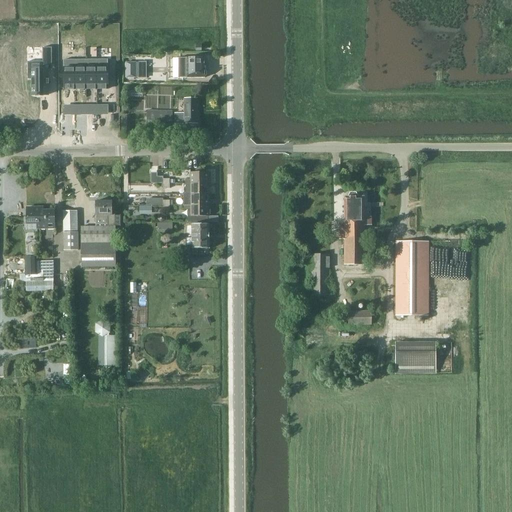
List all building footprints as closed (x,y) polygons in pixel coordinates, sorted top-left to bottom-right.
[(51,51),(42,51),(42,69),(27,69),(27,77),(31,77),(31,93),(47,93),(47,69),(51,69),(51,51)] [(187,78),(205,78),(205,69),(204,69),(204,58),(187,58),(187,66),(182,66),(182,70),(187,70),(187,78)] [(134,78),(145,78),(145,63),(126,63),(126,78),(127,78),(127,79),(134,79),(134,78)] [(75,69),(65,69),(65,91),(75,91),(75,69)] [(86,69),(75,69),(75,91),(86,91),(86,69)] [(97,91),(97,69),(86,69),(86,91),(97,91)] [(108,69),(97,69),(97,91),(108,91),(108,69)] [(184,124),(198,124),(197,99),(184,99),(184,114),(174,114),(175,124),(184,124)] [(147,111),(147,129),(163,129),(163,124),(172,124),(173,111),(147,111)] [(185,183),(209,183),(209,173),(190,173),(190,179),(185,179),(185,183)] [(185,183),(185,194),(209,194),(209,183),(185,183)] [(364,225),(371,225),(371,218),(364,217),(364,197),(358,197),(356,193),(350,193),(348,196),(344,196),(344,228),(339,228),(339,240),(344,240),(344,265),(364,265),(364,225)] [(183,207),(190,206),(209,206),(209,194),(185,194),(183,194),(183,207)] [(120,226),(120,216),(115,216),(115,214),(112,214),(112,201),(95,201),(96,227),(81,227),(81,267),(116,267),(115,227),(115,226),(120,226)] [(139,214),(152,214),(152,205),(139,205),(139,214)] [(208,223),(208,217),(209,217),(209,206),(190,206),(183,207),(183,210),(190,210),(190,216),(188,216),(188,223),(208,223)] [(41,211),(43,211),(43,208),(27,208),(27,224),(37,224),(37,229),(41,229),(41,211)] [(41,211),(41,229),(55,228),(54,211),(43,211),(41,211)] [(64,232),(78,232),(77,211),(63,212),(64,232)] [(157,232),(172,231),(172,222),(157,223),(157,232)] [(209,249),(209,224),(192,224),(192,249),(209,249)] [(64,251),(78,251),(78,233),(63,233),(64,251)] [(428,316),(428,242),(396,242),(395,316),(428,316)] [(311,296),(329,296),(329,254),(311,254),(311,296)] [(25,257),(25,277),(37,276),(37,257),(25,257)] [(339,325),(371,325),(371,312),(339,312),(339,325)] [(99,336),(99,366),(117,366),(118,336),(99,336)] [(436,343),(396,344),(396,375),(405,375),(436,375),(436,374),(436,357),(436,343)]
